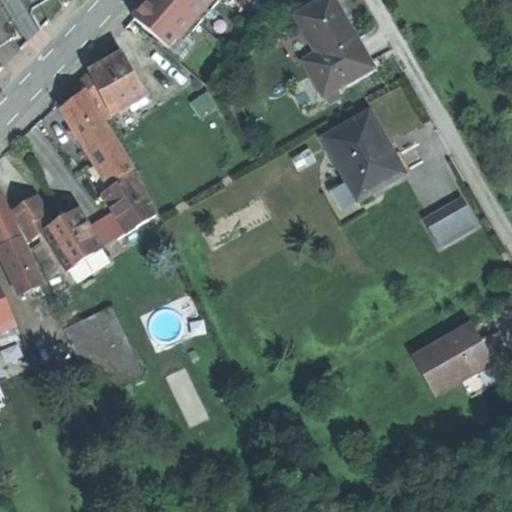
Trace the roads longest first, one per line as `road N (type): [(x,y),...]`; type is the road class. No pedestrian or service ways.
road 1 (residential): [(373,0),(511,243)]
road 2 (residential): [(102,0),(0,110)]
